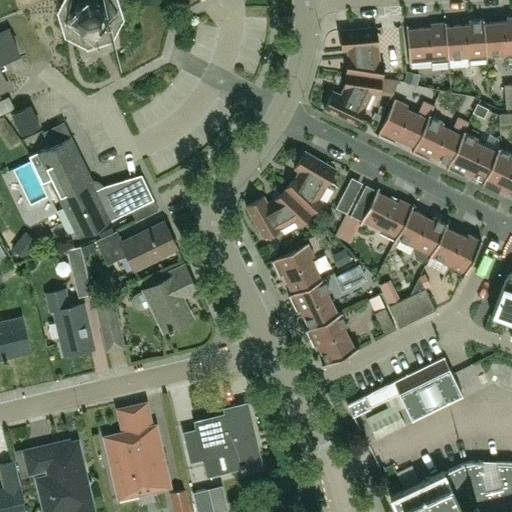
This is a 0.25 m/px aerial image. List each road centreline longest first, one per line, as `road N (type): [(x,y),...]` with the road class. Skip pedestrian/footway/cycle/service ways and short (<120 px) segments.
road 1 (residential): [(272,350),(0,415)]
road 2 (residential): [(272,350),(210,209),(281,116)]
road 3 (residential): [(281,116),(503,227)]
road 4 (residential): [(289,388),(454,311)]
road 5 (residential): [(343,511),(289,388)]
